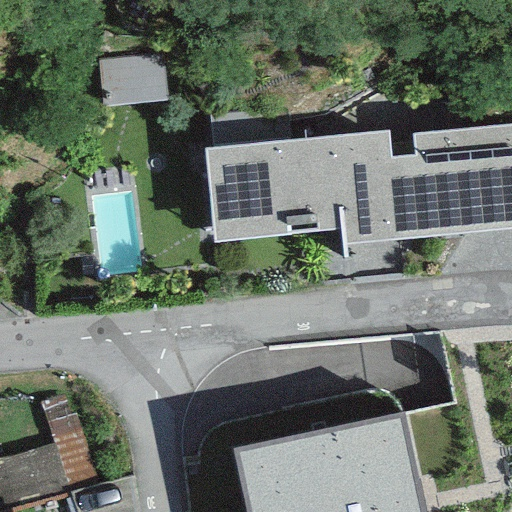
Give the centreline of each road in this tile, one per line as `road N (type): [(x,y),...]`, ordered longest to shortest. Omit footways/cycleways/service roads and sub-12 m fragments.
road 1 (residential): [(511,303),(397,309),(146,342)]
road 2 (residential): [(146,342),(165,511)]
road 3 (residential): [(146,342),(0,350)]
